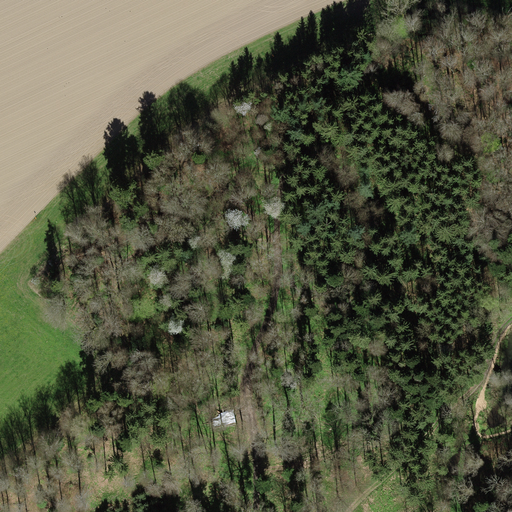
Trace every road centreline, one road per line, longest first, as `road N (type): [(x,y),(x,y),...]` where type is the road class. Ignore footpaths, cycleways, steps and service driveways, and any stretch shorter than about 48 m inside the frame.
road 1 (track): [(375,0),(369,69),(308,138),(276,199),(277,284),(247,374),(258,511)]
road 2 (track): [(511,318),(473,390),(349,511)]
